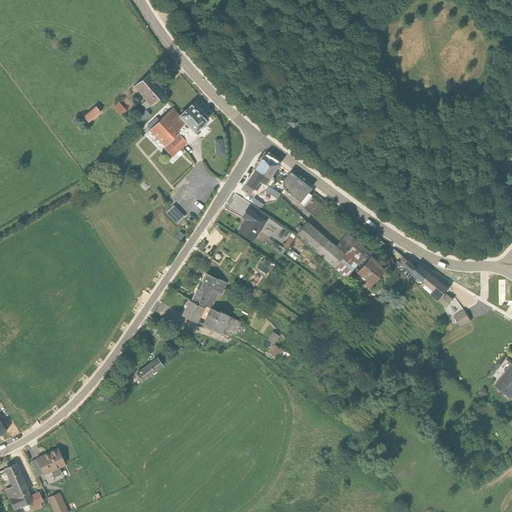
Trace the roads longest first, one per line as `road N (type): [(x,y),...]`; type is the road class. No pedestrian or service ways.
road 1 (tertiary): [(0,451),(56,419),(91,385),(257,139)]
road 2 (tertiary): [(502,272),(434,262),(257,139)]
road 3 (tertiary): [(257,139),(178,58),(137,0)]
